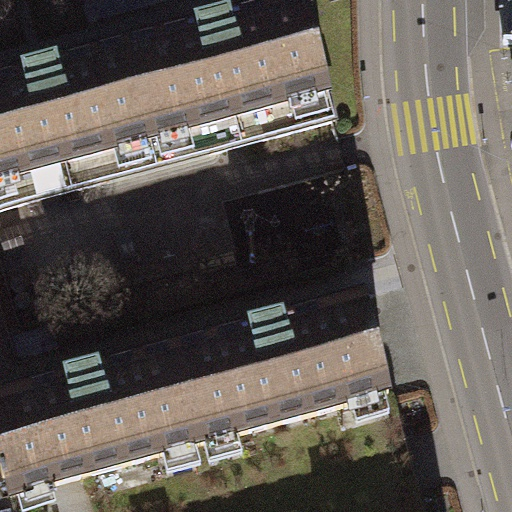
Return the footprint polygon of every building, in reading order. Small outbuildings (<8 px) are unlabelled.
[(83,0),(90,24),(183,0),(83,0)] [(304,1),(126,49),(152,146),(203,132),(210,156),(337,123),(304,1)] [(0,82),(0,212),(107,184),(101,160),(152,146),(126,49),(0,82)] [(364,300),(174,351),(200,448),(390,397),(364,300)] [(52,488),(200,448),(174,351),(0,397),(0,454),(12,498),(21,496),(25,510),(56,502),(52,488)]
